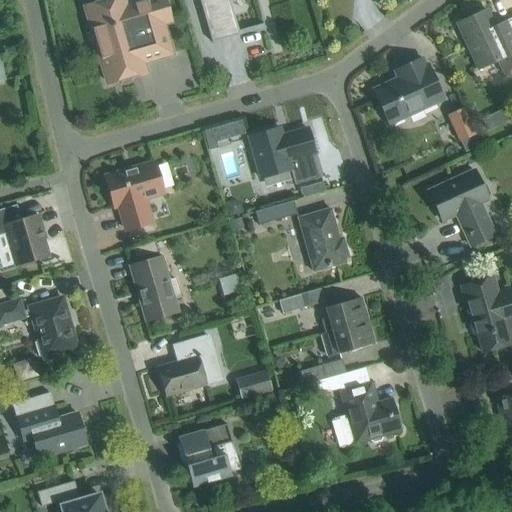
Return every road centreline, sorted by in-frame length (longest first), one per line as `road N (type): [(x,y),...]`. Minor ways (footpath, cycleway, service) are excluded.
road 1 (residential): [(334,77),(443,460),(425,478),(301,511)]
road 2 (residential): [(167,511),(65,157)]
road 3 (residential): [(65,157),(334,77)]
road 4 (residential): [(29,0),(65,157)]
road 5 (residential): [(334,77),(432,0)]
